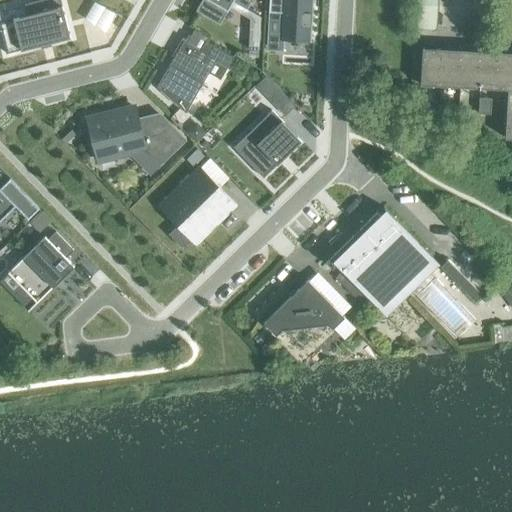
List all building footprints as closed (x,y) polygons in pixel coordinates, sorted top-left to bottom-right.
[(27,16),(0,22),(0,32),(5,54),(70,38),(59,0),(39,0),(24,4),(27,16)] [(201,0),(196,10),(220,24),(233,1),(247,9),(251,0),(201,0)] [(268,0),(268,13),(282,13),(281,39),(283,39),(309,41),(311,0),(268,0)] [(417,0),(416,29),(437,30),(438,0),(417,0)] [(205,41),(200,51),(183,41),(156,87),(185,113),(215,61),(227,68),(233,57),(205,41)] [(420,85),(441,86),(504,89),(504,80),(511,80),(511,117),(506,117),(505,138),(511,138),(511,59),(461,56),(443,55),(443,49),(422,48),(420,85)] [(280,92),(270,101),(284,116),(294,107),(280,92)] [(136,106),(88,118),(98,159),(145,147),(160,163),(169,154),(180,144),(165,128),(161,132),(143,137),(136,106)] [(259,142),(243,158),(263,178),(301,141),(271,111),(249,132),(259,142)] [(195,147),(186,157),(195,166),(205,157),(195,147)] [(178,225),(168,235),(181,248),(191,239),(195,243),(235,205),(199,168),(173,194),(183,204),(169,217),(178,225)] [(0,222),(16,207),(23,215),(35,205),(9,179),(0,188),(0,222)] [(353,236),(326,262),(332,269),(336,265),(384,314),(437,262),(383,206),(382,207),(385,211),(380,216),(376,212),(359,229),(361,230),(354,237),(353,236)] [(42,212),(30,224),(39,232),(50,221),(51,220),(42,212)] [(44,236),(7,273),(0,279),(0,282),(28,311),(74,267),(65,258),(73,250),(55,232),(48,240),(44,236)] [(440,267),(475,303),(482,296),(447,260),(440,267)] [(276,335),(283,328),(327,323),(332,329),(344,317),(308,280),(263,323),(276,335)] [(507,288),(501,293),(507,302),(511,298),(511,285),(507,288)]
